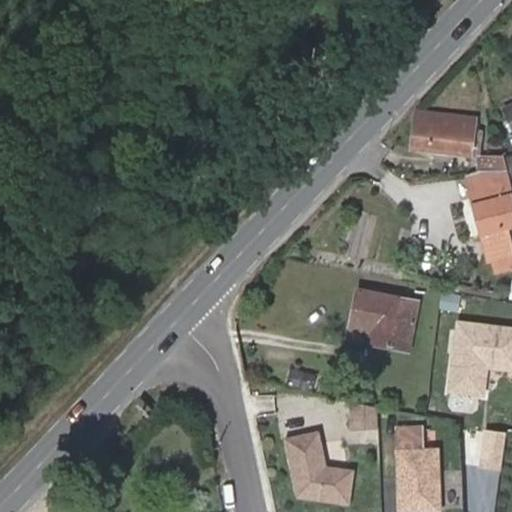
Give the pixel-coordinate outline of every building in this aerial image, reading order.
[(511,103),(502,109),(511,132),(511,103)] [(475,118),(416,111),(412,147),(478,154),(481,131),(474,130),(475,118)] [(511,154),(503,157),(506,170),(511,193),(511,154)] [(478,169),(506,170),(503,157),(478,157),(478,169)] [(511,193),(506,170),(478,169),(467,173),(488,258),(511,252),(506,227),(511,225),(511,193)] [(511,252),(488,258),(492,273),(511,267),(511,252)] [(417,303),(358,292),(352,325),(372,329),(370,342),(409,349),(417,303)] [(511,337),(454,331),(446,399),(480,402),(483,375),(511,378),(511,337)] [(353,427),(377,426),(377,406),(351,401),(353,427)] [(431,451),(416,452),(415,430),(402,431),(403,452),(397,452),(400,511),(439,509),(436,451),(431,451)] [(415,430),(416,452),(431,451),(430,430),(415,430)] [(318,431),(284,438),(297,496),(349,503),(353,469),(325,465),(318,431)]
